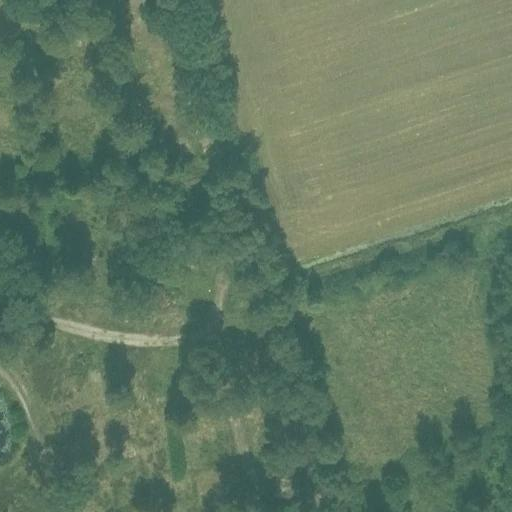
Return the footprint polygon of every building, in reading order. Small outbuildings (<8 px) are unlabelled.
[(29,2),(10,7),(13,17),(32,12),(29,2)] [(153,20),(168,18),(166,3),(151,5),(153,20)] [(26,36),(47,27),(43,18),(22,27),(26,36)] [(153,28),(155,40),(183,36),(181,23),(153,28)] [(69,41),(75,84),(116,78),(111,42),(95,44),(94,37),(69,41)] [(47,169),(52,183),(64,180),(59,165),(47,169)] [(209,203),(175,209),(177,221),(211,215),(209,203)] [(108,220),(108,208),(69,206),(69,219),(108,220)] [(221,262),(221,245),(199,245),(199,262),(221,262)] [(115,256),(110,276),(137,283),(142,262),(115,256)] [(65,294),(63,319),(133,324),(134,314),(120,313),(121,299),(65,294)] [(271,382),(293,376),(283,339),(274,342),(277,352),(264,355),(271,382)] [(41,357),(49,371),(61,365),(69,380),(81,374),(65,345),(41,357)] [(133,412),(169,406),(163,371),(144,374),(147,392),(131,394),(133,412)] [(82,385),(91,418),(103,415),(93,381),(82,385)] [(55,417),(80,417),(80,391),(55,391),(55,417)] [(258,416),(291,409),(288,395),(256,402),(258,416)] [(66,437),(68,449),(84,446),(82,434),(66,437)] [(109,459),(121,455),(115,439),(103,444),(109,459)] [(232,449),(196,455),(197,467),(234,462),(232,449)] [(172,456),(144,461),(146,471),(173,466),(172,456)] [(321,464),(299,467),(301,489),(324,487),(321,464)] [(118,467),(80,473),(84,500),(90,499),(92,511),(96,511),(123,507),(121,493),(138,490),(135,474),(120,477),(118,467)] [(0,511),(20,511),(17,500),(0,504),(0,511)]
